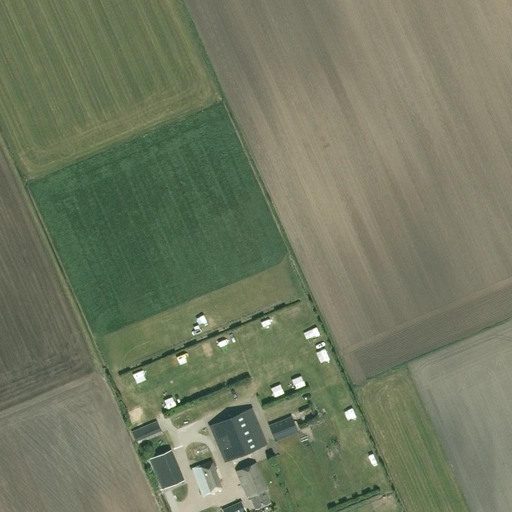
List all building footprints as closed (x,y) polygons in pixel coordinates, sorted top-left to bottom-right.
[(292,321),(302,317),(296,306),(287,310),(292,321)] [(247,328),(238,332),(241,338),(249,334),(247,328)] [(205,356),(212,354),(209,343),(202,345),(205,356)] [(238,351),(241,357),(250,352),(246,346),(238,351)] [(151,366),(156,379),(164,377),(159,363),(151,366)] [(134,387),(143,384),(138,370),(129,373),(134,387)] [(347,383),(337,387),(341,396),(351,391),(347,383)] [(194,395),(200,390),(197,386),(190,391),(194,395)] [(208,425),(224,462),(267,443),(252,407),(208,425)] [(360,409),(350,412),(354,424),(364,421),(360,409)] [(275,441),(298,432),(291,415),(269,425),(275,441)] [(157,421),(133,431),(138,443),(162,433),(157,421)] [(184,480),(171,449),(148,459),(161,489),(184,480)] [(222,488),(211,460),(192,468),(202,496),(222,488)] [(266,489),(255,463),(236,471),(246,492),(246,491),(249,496),(255,508),(270,502),(265,490),(266,489)] [(241,501),(222,509),(223,511),(245,511),(246,511),(241,501)] [(304,511),(309,509),(306,501),(301,503),(304,511)]
